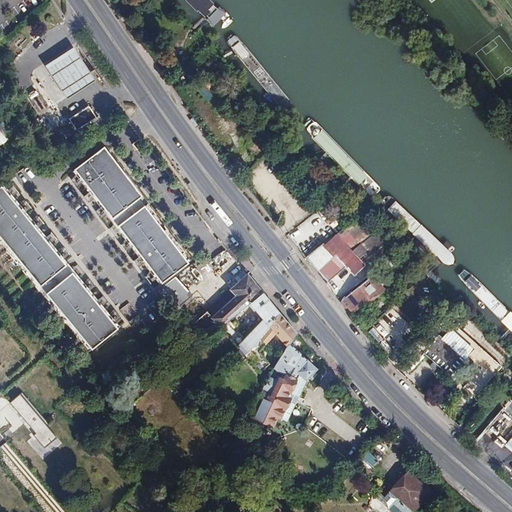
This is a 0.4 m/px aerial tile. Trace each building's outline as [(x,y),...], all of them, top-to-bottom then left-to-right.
[(45,66),(67,100),(96,81),(74,47),(45,66)] [(89,106),(69,119),(76,131),(96,118),(89,106)] [(0,145),(9,140),(0,127),(0,145)] [(101,148),(73,170),(160,281),(189,259),(101,148)] [(120,328),(5,186),(0,189),(0,238),(91,351),(120,328)] [(336,235),(352,251),(375,232),(361,215),(336,235)] [(372,257),(387,245),(375,232),(352,251),(363,263),(372,257)] [(307,259),(327,282),(345,267),(354,276),(365,266),(363,263),(352,251),(336,235),(307,259)] [(397,261),(391,253),(381,262),(387,269),(397,261)] [(136,269),(141,265),(133,258),(129,262),(136,269)] [(196,266),(185,278),(198,290),(209,278),(196,266)] [(193,295),(173,274),(160,286),(180,307),(193,295)] [(263,292),(248,274),(230,290),(236,296),(211,318),(220,328),(250,303),(264,319),(238,346),(245,355),(279,313),(263,292)] [(373,275),(340,302),(345,308),(348,307),(351,311),(366,300),(367,302),(385,290),(382,286),(383,285),(384,283),(383,281),(383,279),(381,278),(379,278),(377,278),(376,279),(373,275)] [(245,355),(246,357),(259,373),(269,363),(259,352),(276,334),(281,340),(288,345),(289,344),(297,333),(279,313),(245,355)] [(441,368),(450,376),(464,359),(489,380),(501,366),(454,325),(457,323),(453,319),(449,324),(439,335),(438,334),(436,337),(431,332),(415,350),(421,355),(424,352),(432,360),(441,368)] [(449,324),(443,319),(433,330),(438,334),(439,335),(449,324)] [(293,349),(302,339),(297,333),(289,344),(293,349)] [(293,349),(289,344),(288,345),(279,358),(297,369),(307,361),(293,349)] [(420,360),(416,356),(411,361),(409,359),(402,367),(409,373),(420,360)] [(273,369),(250,417),(272,427),(277,417),(287,422),(306,381),(316,370),(307,361),(297,369),(279,358),(273,369)] [(441,368),(432,360),(429,364),(438,372),(441,368)] [(57,439),(19,395),(9,404),(34,433),(31,435),(44,450),(57,439)] [(505,429),(511,420),(511,399),(508,396),(491,416),(505,429)] [(368,452),(360,460),(370,469),(378,461),(368,452)] [(412,511),(414,511),(432,492),(420,482),(417,486),(404,474),(392,487),(399,493),(397,495),(406,503),(404,505),(412,511)] [(439,492),(446,484),(442,480),(435,488),(439,492)]
